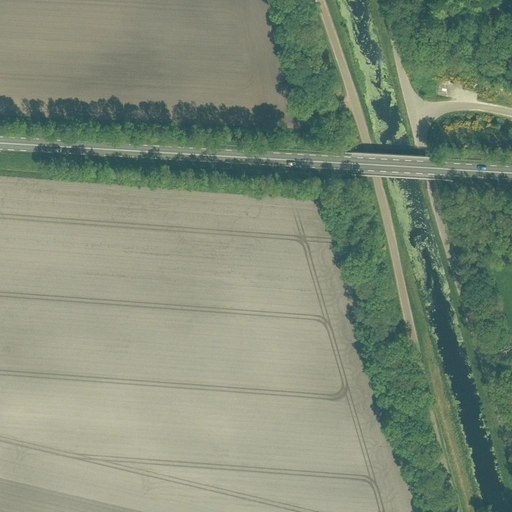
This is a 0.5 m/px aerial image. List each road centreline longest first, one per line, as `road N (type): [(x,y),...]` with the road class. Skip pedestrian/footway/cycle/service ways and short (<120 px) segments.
road 1 (unclassified): [(455,511),(363,128),(319,0)]
road 2 (primary): [(511,173),(0,143)]
road 3 (unclassified): [(511,451),(413,114)]
